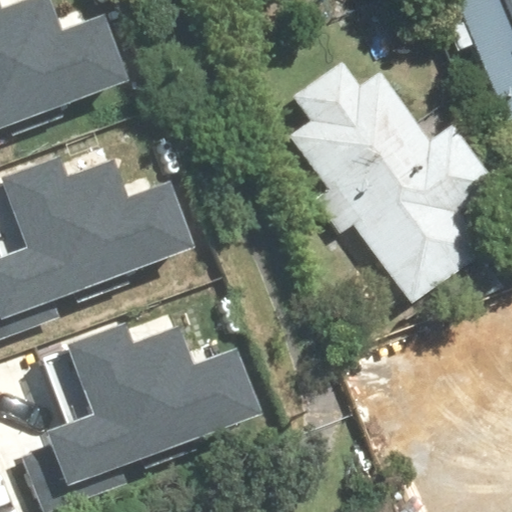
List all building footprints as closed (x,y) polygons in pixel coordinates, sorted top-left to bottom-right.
[(511,0),(456,0),(511,122),(511,0)] [(0,147),(139,100),(115,31),(74,45),(63,11),(16,27),(7,1),(0,3),(0,147)] [(358,35),(286,88),(305,114),(284,129),(409,299),(482,246),(448,199),(490,168),(451,115),(428,131),(358,35)] [(0,256),(7,276),(0,278),(0,347),(199,279),(175,210),(134,224),(123,191),(76,207),(67,181),(0,203),(0,256)] [(82,436),(48,448),(69,509),(274,440),(250,371),(209,384),(198,351),(151,367),(142,341),(59,369),(82,436)] [(13,435),(0,440),(0,511),(4,511),(41,495),(13,435)] [(511,511),(511,463),(460,484),(470,511),(511,511)]
